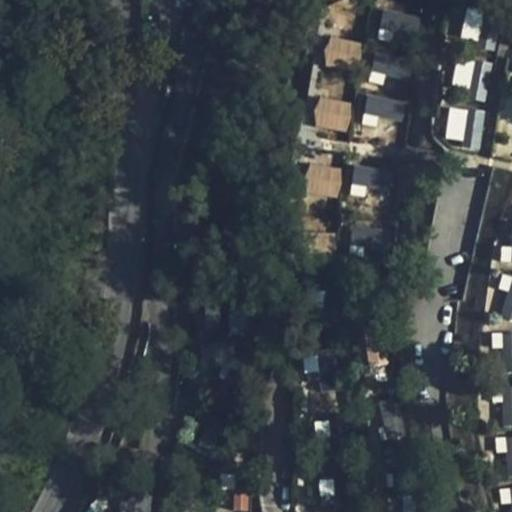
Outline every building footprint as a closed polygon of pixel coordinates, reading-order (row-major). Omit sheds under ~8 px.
[(332,33),(329,51),(334,51),(341,53),(344,35),(332,33)] [(334,51),(331,70),(356,74),(362,38),(344,35),(341,53),(334,51)] [(334,51),(329,51),(326,69),(331,70),(334,51)] [(453,64),(455,86),(474,85),(472,62),(453,64)] [(387,81),(389,68),(380,66),(378,80),(383,81),(387,81)] [(383,81),(381,92),(408,95),(411,71),(389,68),(387,81),(383,81)] [(322,94),(319,112),(324,113),(330,114),(333,96),(322,94)] [(324,113),(321,131),(345,135),(351,99),(333,96),(330,114),(324,113)] [(445,138),(463,140),(466,108),(448,106),(445,138)] [(481,149),(485,110),(468,108),(464,148),(481,149)] [(324,113),(319,112),(316,131),(321,131),(324,113)] [(381,128),(383,114),(373,113),(371,126),(376,127),(381,128)] [(376,127),(375,138),(401,142),(405,117),(383,114),(381,128),(376,127)] [(312,153),(309,171),(314,172),(321,173),(323,155),(312,153)] [(314,172),(311,190),(336,194),(341,158),(323,155),(321,173),(314,172)] [(370,204),(371,190),(362,189),(361,203),(366,203),(370,204)] [(366,203),(365,215),(392,216),(394,191),(371,190),(370,204),(366,203)] [(305,221),(305,240),(310,240),(316,239),(316,222),(305,221)] [(310,240),(310,258),(335,258),(335,222),(316,222),(316,239),(310,240)] [(366,254),(367,240),(357,240),(357,254),(362,254),(366,254)] [(362,254),(361,265),(388,266),(390,241),(367,240),(366,254),(362,254)] [(473,255),(455,339),(479,344),(482,330),(466,327),(469,310),(481,313),(493,259),(473,255)] [(511,316),(511,277),(511,278),(502,314),(511,316)] [(342,320),(340,295),(316,296),(316,308),(317,321),(330,320),(342,320)] [(504,353),(511,354),(511,326),(496,323),(491,345),(505,348),(504,353)] [(383,332),(359,334),(360,357),(374,355),(375,360),(386,359),(383,332)] [(505,348),(491,345),(489,355),(503,358),(504,353),(505,348)] [(374,355),(360,357),(361,366),(375,365),(375,360),(374,355)] [(496,410),(497,421),(511,420),(511,395),(499,396),(500,410),(496,410)] [(500,410),(499,396),(490,397),(491,411),(496,410),(500,410)] [(346,399),(321,400),(322,412),(322,424),(335,424),(347,423),(346,399)] [(499,454),(500,465),(511,464),(511,439),(502,440),(503,454),(499,454)] [(503,454),(502,440),(493,441),(494,455),(499,454),(503,454)] [(352,471),(351,446),(327,447),(327,460),(328,472),(341,472),(352,471)] [(356,511),(355,492),(330,493),(331,505),(331,511),(356,511)] [(511,510),(511,497),(501,498),(502,511),(508,511),(511,510)]
